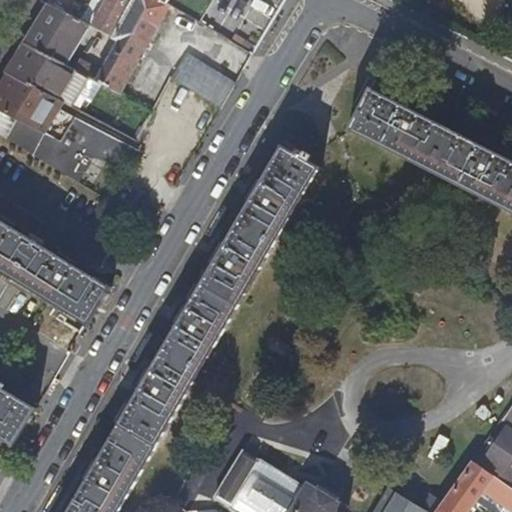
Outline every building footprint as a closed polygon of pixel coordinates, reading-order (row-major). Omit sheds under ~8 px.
[(79,76),(122,100),(149,52),(172,12),(149,0),(139,0),(116,43),(115,43),(123,47),(104,79),(84,68),(79,76)] [(97,0),(103,3),(99,10),(105,13),(95,32),(116,43),(139,0),(97,0)] [(149,0),(172,12),(201,29),(219,0),(149,0)] [(69,71),(94,31),(52,10),(31,43),(28,48),(69,71)] [(10,77),(61,105),(77,75),(69,71),(28,48),(10,77)] [(187,60),(174,83),(184,89),(185,91),(184,92),(222,115),(237,88),(187,60)] [(10,77),(0,92),(0,112),(96,164),(98,166),(98,165),(116,135),(61,105),(10,77)] [(511,167),(373,96),(374,94),(372,93),(350,135),(352,136),(353,134),(459,190),(511,217),(511,167)] [(0,136),(9,142),(83,187),(96,164),(0,112),(0,136)] [(137,147),(116,135),(98,165),(126,175),(132,164),(136,155),(139,148),(137,147)] [(121,511),(142,477),(283,236),(318,178),(319,179),(320,177),(302,165),(304,162),(297,158),(295,162),(281,154),(280,156),(282,157),(262,191),(260,189),(249,207),(252,209),(226,253),(223,251),(213,268),(215,270),(189,314),(187,313),(177,331),(179,332),(153,377),(151,376),(140,393),(142,395),(100,467),(94,463),(82,483),(89,488),(74,511),(121,511)] [(145,160),(136,155),(132,164),(141,168),(145,160)] [(0,276),(88,329),(86,331),(88,332),(111,292),(110,291),(109,293),(0,227),(0,276)] [(0,442),(14,451),(13,452),(14,453),(38,415),(36,414),(35,415),(0,393),(0,442)] [(511,437),(509,436),(487,468),(511,485),(511,437)] [(245,456),(217,503),(232,511),(337,511),(316,499),(308,494),(261,464),(260,465),(245,456)] [(511,507),(511,493),(475,468),(446,511),(444,511),(473,511),(490,488),(496,492),(497,497),(511,507)] [(321,490),(316,499),(337,511),(342,503),(321,490)] [(444,511),(446,511),(431,502),(424,511),(414,511),(391,497),(381,511),(444,511)]
